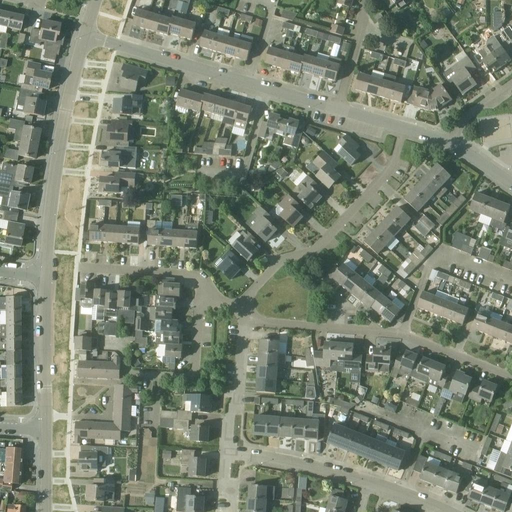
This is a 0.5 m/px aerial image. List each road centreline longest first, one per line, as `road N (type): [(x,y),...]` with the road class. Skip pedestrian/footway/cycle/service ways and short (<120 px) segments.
road 1 (residential): [(338,109),(83,36)]
road 2 (residential): [(242,307),(280,265),(311,258),(384,178),(403,128)]
road 3 (residential): [(46,277),(83,36)]
road 4 (residential): [(402,334),(433,256),(511,282)]
road 5 (residential): [(402,334),(242,323)]
road 6 (residential): [(369,483),(224,454)]
road 7 (residential): [(198,298),(189,274),(75,269)]
road 8 (residential): [(44,415),(46,277)]
road 9 (residential): [(224,454),(242,323)]
road 10 (residential): [(44,415),(111,412),(111,384),(75,381)]
